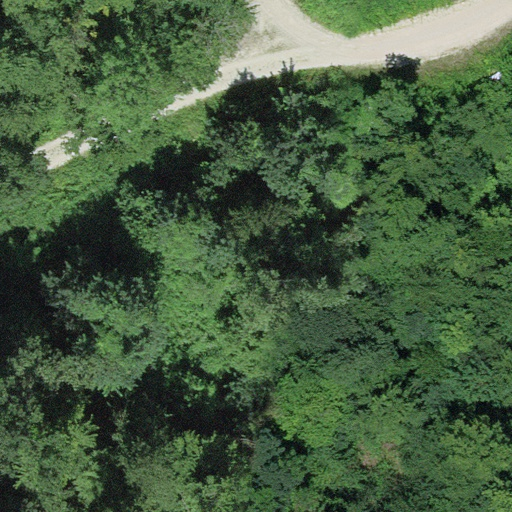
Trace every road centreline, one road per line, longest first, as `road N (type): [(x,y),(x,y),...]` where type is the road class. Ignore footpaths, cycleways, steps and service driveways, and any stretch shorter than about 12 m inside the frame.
road 1 (track): [(0,175),(317,31)]
road 2 (track): [(511,0),(367,43),(317,31)]
